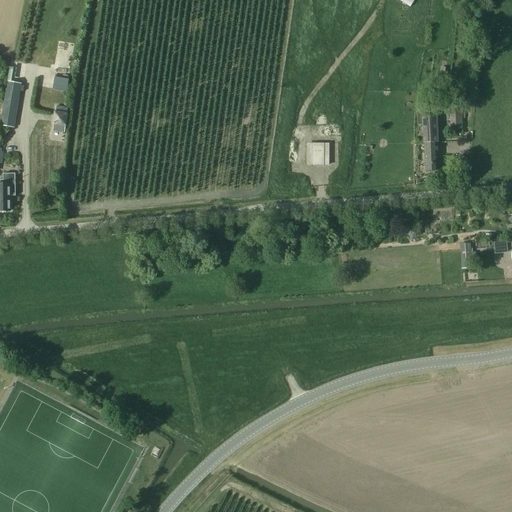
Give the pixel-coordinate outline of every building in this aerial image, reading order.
[(55,77),(55,86),(66,87),(67,77),(55,77)] [(19,103),(5,101),(1,125),(15,127),(19,103)] [(450,110),(450,130),(463,130),(462,110),(450,110)] [(54,111),(52,126),(53,126),(53,132),(65,133),(66,127),(67,127),(69,113),(54,111)] [(425,111),(417,111),(417,126),(422,126),(423,144),(437,143),(439,143),(438,117),(425,118),(425,111)] [(312,137),(312,166),(324,166),(324,137),(312,137)] [(437,143),(425,144),(426,171),(438,171),(437,143)] [(0,211),(11,211),(10,196),(16,195),(15,174),(3,174),(3,180),(0,180),(0,211)] [(409,233),(409,241),(417,241),(416,232),(409,233)] [(472,259),(471,249),(471,244),(460,244),(461,259),(472,259)]
